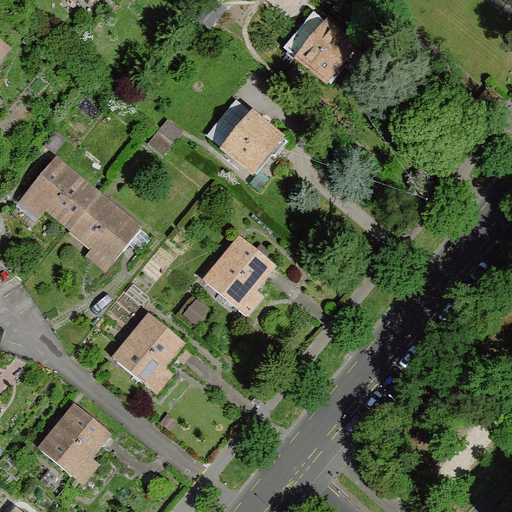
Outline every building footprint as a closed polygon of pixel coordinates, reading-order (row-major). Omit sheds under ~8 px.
[(315,15),(286,50),(328,84),(343,64),(350,69),(362,54),(315,15)] [(0,63),(11,51),(0,41),(0,63)] [(227,150),(254,116),(238,103),(210,136),(227,150)] [(227,150),(226,151),(253,174),(270,155),(276,159),(288,144),(254,116),(227,150)] [(71,229),(95,200),(75,183),(79,178),(57,160),(28,194),(71,229)] [(115,216),(95,200),(71,229),(113,264),(142,230),(119,211),(115,216)] [(224,260),(206,282),(241,311),(276,268),(247,243),(229,264),(224,260)] [(133,337),(115,359),(150,387),(185,345),(155,320),(138,341),(133,337)] [(59,428),(41,450),(76,478),(111,435),(81,411),(64,431),(59,428)]
